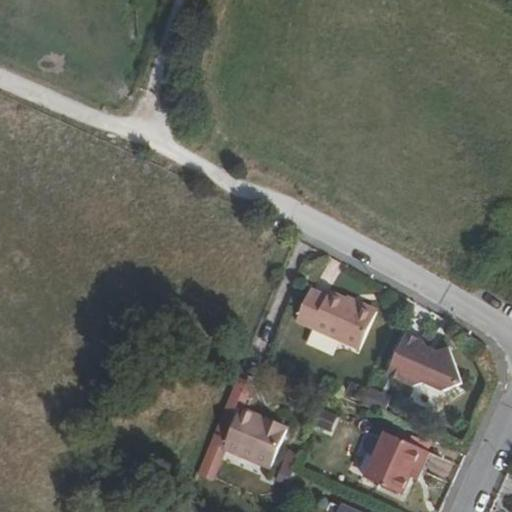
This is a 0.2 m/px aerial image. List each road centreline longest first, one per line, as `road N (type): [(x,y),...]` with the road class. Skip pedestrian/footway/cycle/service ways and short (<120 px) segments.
road 1 (residential): [(320,224),(511,335)]
road 2 (track): [(147,138),(320,224)]
road 3 (track): [(0,78),(147,138)]
road 4 (track): [(147,138),(191,0)]
